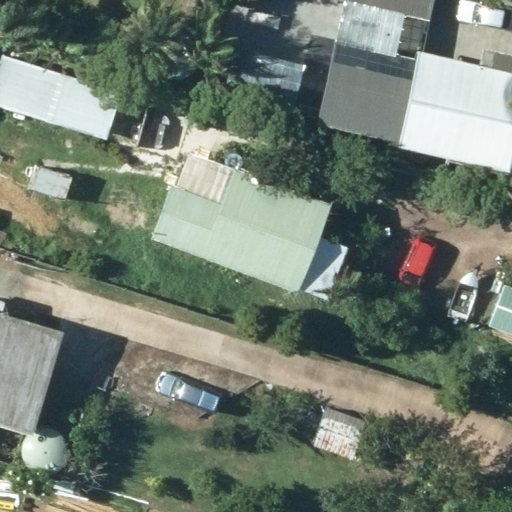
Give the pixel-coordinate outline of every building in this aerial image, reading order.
[(436,0),(327,0),(432,23),(436,0)] [(418,65),(339,46),(321,118),(320,128),(508,174),(511,157),(511,59),(485,53),(481,71),(419,56),(418,65)] [(70,85),(26,69),(11,113),(54,127),(70,85)] [(72,181),(32,165),(25,186),(65,201),(72,181)] [(150,240),(297,298),(299,294),(329,306),(349,252),(319,241),(331,209),(236,171),(221,209),(170,189),(150,240)] [(497,275),(462,264),(444,323),(479,334),(497,275)] [(64,339),(0,320),(0,319),(0,427),(0,428),(34,439),(64,339)] [(373,427),(328,409),(310,454),(355,472),(373,427)]
